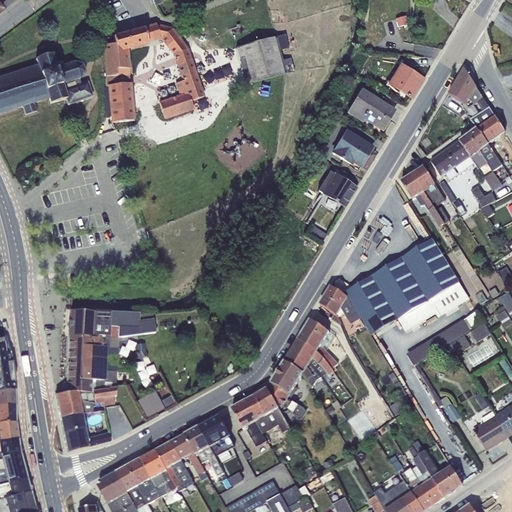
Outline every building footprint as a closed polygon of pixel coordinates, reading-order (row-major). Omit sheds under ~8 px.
[(406,17),(395,19),(398,27),(408,25),(406,17)] [(114,45),(104,45),(108,124),(134,120),(126,52),(147,46),(147,43),(160,39),(172,55),(180,79),(182,79),(183,81),(174,84),(178,95),(174,96),(175,98),(172,99),(171,97),(158,102),(165,119),(193,110),(190,101),(204,97),(188,49),(171,29),(156,25),(113,37),(114,45)] [(275,38),(236,49),(246,85),(285,74),(275,38)] [(37,66),(0,77),(0,114),(13,110),(13,111),(15,110),(15,109),(22,107),(25,115),(37,112),(34,103),(48,99),(50,104),(65,99),(67,105),(91,97),(87,83),(75,86),(74,82),(79,80),(85,73),(81,65),(73,63),(61,67),(60,64),(58,63),(55,64),(52,54),(35,59),(37,66)] [(399,65),(387,85),(411,99),(423,80),(399,65)] [(483,113),(490,109),(464,69),(448,95),(466,106),(469,100),(475,105),(477,104),(483,113)] [(360,92),(346,114),(362,124),(364,120),(382,131),(394,112),(360,92)] [(490,109),(483,113),(471,120),(476,129),(487,145),(505,132),(490,109)] [(476,129),(468,136),(487,164),(493,172),(502,186),(511,179),(487,145),(476,129)] [(344,132),(331,153),(350,165),(352,162),(360,167),(371,149),(344,132)] [(468,136),(459,142),(473,164),(478,171),(487,164),(468,136)] [(473,164),(459,142),(430,162),(441,178),(455,168),(460,174),(473,164)] [(424,168),(412,175),(433,208),(445,201),(424,168)] [(502,186),(493,172),(484,178),(493,192),(502,186)] [(329,173),(317,192),(344,208),(356,189),(329,173)] [(433,208),(412,175),(401,182),(413,201),(415,199),(420,207),(424,206),(438,228),(444,225),(435,211),(433,208)] [(444,182),(440,185),(452,203),(456,201),(444,182)] [(478,188),(471,192),(482,209),(496,201),(492,194),(485,198),(478,188)] [(458,201),(453,204),(462,217),(466,214),(458,201)] [(488,205),(482,210),(488,218),(494,214),(488,205)] [(441,208),(435,211),(444,225),(449,222),(441,208)] [(312,227),(307,235),(321,244),(326,235),(312,227)] [(398,261),(377,274),(372,277),(397,320),(405,332),(411,329),(412,330),(435,315),(438,319),(469,300),(432,240),(398,261)] [(377,274),(398,261),(398,259),(377,272),(377,274)] [(511,277),(506,268),(497,273),(505,286),(511,282),(511,277)] [(343,295),(348,298),(360,318),(371,336),(397,320),(372,277),(343,295)] [(360,318),(348,298),(343,295),(331,287),(319,305),(338,318),(344,314),(350,324),(360,318)] [(481,293),(475,297),(480,305),(487,301),(481,293)] [(511,300),(509,294),(500,299),(511,318),(511,317),(511,300)] [(483,308),(477,312),(483,322),(489,318),(483,308)] [(60,388),(60,394),(116,389),(119,338),(154,333),(152,313),(70,310),(66,383),(64,383),(60,388)] [(483,322),(477,312),(464,321),(463,320),(407,355),(413,366),(470,331),(469,330),(483,322)] [(511,323),(505,312),(497,316),(505,329),(511,324),(511,323)] [(310,321),(297,341),(317,352),(333,370),(338,364),(326,352),(335,337),(310,321)] [(484,325),(470,333),(477,343),(490,334),(484,325)] [(464,337),(452,345),(458,355),(470,347),(464,337)] [(0,339),(0,391),(14,390),(13,379),(8,349),(5,338),(0,339)] [(297,341),(291,352),(309,364),(320,378),(327,374),(329,376),(334,372),(333,370),(317,352),(297,341)] [(144,344),(135,345),(136,354),(139,360),(147,356),(145,351),(144,344)] [(291,352),(284,363),(304,374),(312,387),(316,382),(320,378),(309,364),(291,352)] [(511,371),(504,360),(497,364),(508,380),(511,377),(511,371)] [(284,363),(267,390),(282,416),(290,411),(302,419),(307,412),(304,410),(304,409),(290,402),(297,389),(295,388),(304,374),(284,363)] [(393,373),(389,375),(403,398),(407,395),(393,373)] [(423,374),(420,375),(440,408),(442,406),(453,423),(461,418),(453,405),(452,406),(446,397),(440,401),(423,374)] [(116,389),(60,394),(55,395),(58,407),(82,402),(85,402),(94,405),(103,403),(103,406),(114,404),(113,397),(116,396),(116,389)] [(14,390),(0,391),(0,406),(15,405),(14,390)] [(267,390),(247,402),(258,421),(256,422),(263,435),(279,426),(283,434),(290,430),(285,420),(282,416),(267,390)] [(155,392),(137,401),(146,419),(164,409),(155,392)] [(480,394),(475,397),(483,411),(489,407),(480,394)] [(406,398),(390,408),(395,416),(412,407),(406,398)] [(82,402),(58,407),(60,418),(81,414),(82,414),(93,412),(93,407),(95,407),(94,405),(85,402),(82,402)] [(258,421),(247,402),(231,410),(242,430),(248,426),(250,429),(247,431),(256,447),(267,441),(263,435),(256,422),(258,421)] [(15,405),(0,406),(0,423),(15,423),(15,405)] [(511,405),(495,416),(508,438),(509,437),(509,436),(511,434),(511,405)] [(362,410),(346,421),(362,442),(372,435),(376,441),(381,438),(377,432),(362,410)] [(484,423),(495,416),(493,412),(481,419),(484,423)] [(81,414),(60,418),(63,432),(83,428),(81,414)] [(495,416),(484,423),(472,430),(485,451),(498,443),(499,444),(508,438),(495,416)] [(219,417),(209,423),(220,442),(228,438),(230,436),(219,417)] [(15,423),(0,423),(0,441),(17,439),(15,423)] [(209,423),(198,428),(210,448),(220,442),(209,423)] [(83,428),(63,432),(67,453),(110,441),(108,433),(85,439),(83,428)] [(198,428),(184,436),(200,465),(208,461),(217,477),(224,474),(216,459),(210,448),(198,428)] [(184,436),(171,443),(181,462),(188,457),(202,482),(208,479),(200,465),(184,436)] [(228,438),(220,442),(226,453),(234,448),(228,438)] [(17,439),(0,441),(0,455),(19,452),(17,439)] [(418,441),(412,445),(418,454),(424,450),(418,441)] [(220,442),(210,448),(216,459),(226,453),(220,442)] [(171,443),(155,452),(177,489),(179,492),(193,484),(181,462),(171,443)] [(444,499),(419,456),(414,450),(410,452),(415,459),(413,460),(419,470),(414,474),(434,506),(444,499)] [(19,452),(0,455),(0,486),(17,482),(27,480),(19,452)] [(155,452),(140,460),(156,487),(166,482),(171,491),(171,492),(177,489),(155,452)] [(426,452),(419,456),(444,499),(448,496),(456,491),(462,487),(448,466),(443,469),(444,472),(441,474),(426,452)] [(424,511),(434,506),(414,474),(411,469),(405,473),(394,457),(389,460),(403,482),(423,511),(424,511)] [(156,487),(140,460),(127,467),(148,504),(161,497),(156,487)] [(332,460),(323,464),(325,470),(334,466),(332,460)] [(127,467),(116,474),(137,511),(152,511),(148,504),(127,467)] [(239,473),(228,480),(232,487),(244,480),(239,473)] [(137,511),(116,474),(99,483),(97,487),(111,511),(119,511),(122,510),(123,511),(137,511)] [(0,511),(35,511),(28,487),(24,485),(18,486),(17,482),(0,486),(0,511)] [(156,487),(161,497),(171,491),(166,482),(156,487)] [(279,497),(281,495),(273,482),(226,508),(228,511),(251,511),(267,503),(279,497)] [(386,511),(423,511),(403,482),(385,494),(381,488),(374,493),(376,497),(386,511)] [(281,495),(279,497),(286,508),(304,499),(299,490),(297,486),(281,495)] [(305,487),(299,490),(304,499),(310,495),(305,487)] [(279,497),(267,503),(272,511),(288,511),(286,508),(279,497)] [(383,511),(386,511),(376,497),(369,501),(375,511),(383,511)] [(307,498),(297,503),(302,511),(306,511),(313,509),(307,498)] [(352,511),(345,499),(333,505),(337,511),(352,511)] [(483,511),(477,501),(469,506),(473,511),(483,511)]
